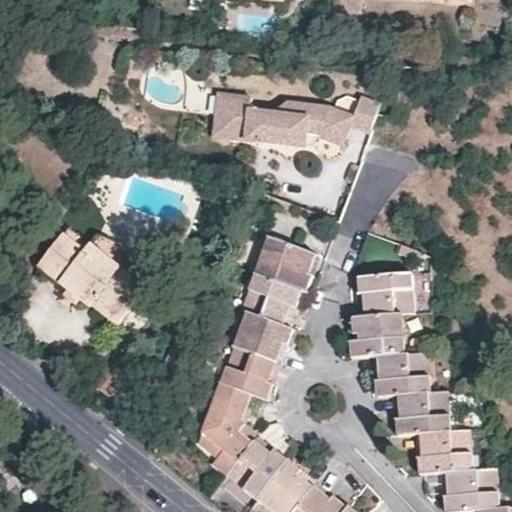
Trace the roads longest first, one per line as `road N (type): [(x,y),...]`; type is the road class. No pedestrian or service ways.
road 1 (residential): [(179,511),(0,369)]
road 2 (residential): [(390,166),(361,214),(337,281),(321,373)]
